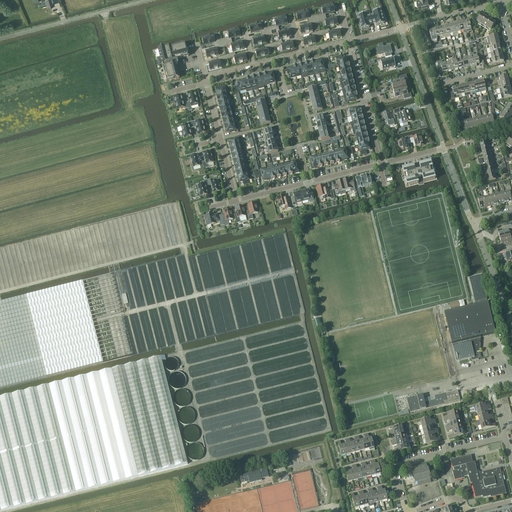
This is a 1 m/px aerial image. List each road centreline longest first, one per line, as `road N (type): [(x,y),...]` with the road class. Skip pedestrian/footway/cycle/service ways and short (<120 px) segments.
road 1 (track): [(0,292),(183,245)]
road 2 (residential): [(406,511),(395,471),(401,462),(504,436)]
road 3 (unclassified): [(0,38),(148,0)]
road 4 (unclassified): [(442,147),(400,28)]
road 5 (residential): [(380,163),(349,41)]
